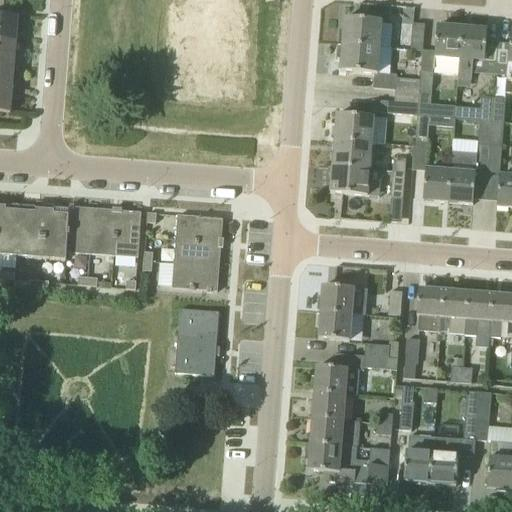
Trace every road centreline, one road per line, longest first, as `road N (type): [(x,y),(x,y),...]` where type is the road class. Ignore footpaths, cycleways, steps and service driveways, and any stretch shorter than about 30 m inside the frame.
road 1 (residential): [(261,511),(286,227)]
road 2 (residential): [(286,182),(56,169)]
road 3 (residential): [(511,254),(286,227)]
road 4 (residential): [(286,182),(302,0)]
road 5 (residential): [(56,169),(65,0)]
